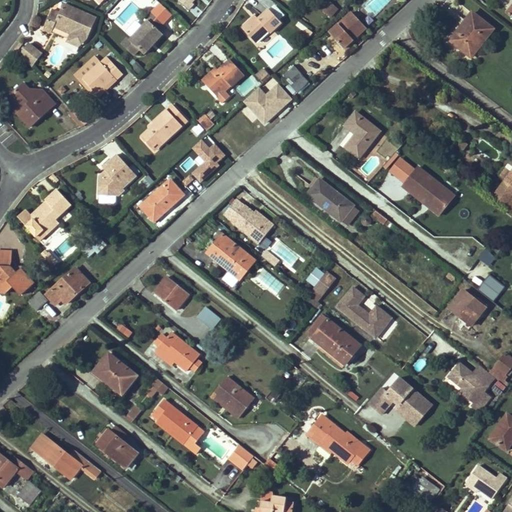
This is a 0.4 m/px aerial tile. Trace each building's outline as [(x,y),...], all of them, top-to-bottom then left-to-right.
[(194,5),(192,3),(195,0),(177,0),(189,10),(194,5)] [(329,14),(336,7),(331,2),(330,4),(328,2),(322,7),(329,14)] [(44,29),(52,33),(52,32),(69,39),(67,42),(79,47),(88,39),(96,18),(64,4),(60,13),(52,10),(44,29)] [(336,7),(329,14),(332,18),(339,10),(336,7)] [(259,19),(255,22),(253,20),(243,29),(257,44),(270,31),(272,33),(282,23),(269,9),(259,19)] [(139,49),(144,54),(163,34),(158,30),(163,24),(152,12),(146,19),(148,21),(130,40),(128,38),(122,44),(134,55),(139,49)] [(344,48),(367,29),(352,13),(330,33),(344,48)] [(465,23),(469,25),(454,45),(472,58),(494,30),(472,13),(465,23)] [(469,25),(465,23),(450,42),(454,45),(469,25)] [(28,45),(21,56),(31,67),(41,54),(28,45)] [(41,54),(31,67),(33,69),(43,55),(41,54)] [(107,56),(100,62),(82,78),(97,94),(115,78),(117,80),(124,74),(112,61),(107,56)] [(215,74),(212,71),(202,80),(214,94),(221,88),(224,92),(230,86),(232,87),(244,75),(230,60),(219,70),(215,74)] [(282,75),(297,92),(308,82),(293,66),(282,75)] [(256,76),(262,82),(268,76),(262,70),(256,76)] [(249,76),(236,88),(243,96),(256,84),(249,76)] [(264,86),(268,90),(275,83),(271,79),(264,86)] [(43,91),(36,97),(31,91),(24,83),(10,96),(23,110),(19,113),(18,114),(30,127),(55,104),(43,91)] [(221,88),(214,94),(219,99),(225,93),(224,92),(221,88)] [(353,88),(347,96),(350,99),(356,91),(353,88)] [(23,110),(10,96),(6,99),(19,113),(23,110)] [(155,126),(151,130),(142,138),(151,148),(158,143),(161,146),(188,121),(174,105),(153,124),(155,126)] [(71,111),(85,126),(87,124),(74,109),(71,111)] [(81,127),(85,126),(71,111),(68,114),(81,127)] [(344,126),(355,135),(345,148),(359,159),(380,132),(355,113),(344,126)] [(198,121),(209,133),(217,127),(205,114),(198,121)] [(151,148),(154,151),(161,146),(158,143),(151,148)] [(185,167),(193,175),(213,158),(200,144),(183,160),(188,164),(185,167)] [(108,175),(105,178),(99,177),(97,196),(117,197),(124,191),(122,189),(136,176),(117,156),(102,169),(105,172),(108,175)] [(511,159),(499,176),(506,181),(494,195),(506,204),(511,196),(511,159)] [(414,191),(432,205),(429,208),(439,215),(454,196),(418,168),(403,187),(412,194),(414,191)] [(55,184),(59,181),(53,174),(49,178),(55,184)] [(307,196),(341,223),(354,206),(319,179),(307,196)] [(141,207),(154,221),(184,194),(171,180),(141,207)] [(49,227),(52,230),(59,224),(56,220),(71,206),(57,191),(42,206),(43,206),(31,218),(24,211),(17,218),(36,239),(49,227)] [(414,191),(412,194),(429,208),(432,205),(414,191)] [(274,225),(267,220),(264,223),(253,214),(243,206),(243,207),(235,200),(223,215),(230,222),(230,223),(257,245),(274,225)] [(347,227),(360,211),(354,206),(341,223),(347,227)] [(264,223),(267,220),(255,211),(253,214),(264,223)] [(383,225),(386,220),(376,212),(372,216),(383,225)] [(36,239),(39,243),(52,230),(49,227),(36,239)] [(207,253),(240,280),(255,261),(219,231),(213,237),(217,241),(207,253)] [(96,250),(98,252),(106,245),(99,236),(83,250),(89,257),(96,250)] [(485,248),(478,258),(489,266),(496,257),(485,248)] [(45,251),(41,254),(54,267),(58,263),(49,253),(48,254),(45,251)] [(21,271),(16,275),(10,268),(11,252),(0,252),(0,294),(0,295),(5,294),(12,288),(20,296),(33,284),(21,271)] [(264,258),(275,266),(279,260),(268,252),(264,258)] [(261,266),(251,279),(276,299),(287,286),(261,266)] [(62,299),(66,304),(89,283),(75,268),(46,295),(55,305),(62,299)] [(324,275),(316,268),(309,278),(317,284),(324,275)] [(334,279),(326,272),(324,275),(317,284),(313,288),(322,294),(334,279)] [(477,290),(493,301),(505,286),(489,275),(477,290)] [(189,294),(168,277),(155,294),(176,310),(189,294)] [(317,301),(322,294),(313,288),(309,294),(310,296),(317,301)] [(366,298),(354,288),(338,308),(378,339),(394,319),(379,307),(371,316),(359,307),(366,298)] [(448,308),(462,319),(464,317),(473,325),(486,308),(463,290),(448,308)] [(28,301),(37,310),(47,300),(39,291),(28,301)] [(308,300),(318,307),(320,304),(317,301),(310,296),(308,300)] [(12,309),(14,312),(25,303),(22,300),(12,309)] [(220,320),(205,307),(197,317),(212,329),(220,320)] [(361,346),(322,315),(307,334),(345,365),(361,346)] [(462,319),(472,326),(473,325),(464,317),(462,319)] [(128,338),(132,332),(122,323),(117,329),(128,338)] [(175,343),(178,338),(172,333),(168,337),(175,343)] [(188,371),(200,355),(178,338),(175,343),(168,337),(156,352),(163,358),(166,354),(176,362),(188,371)] [(110,354),(95,373),(123,395),(138,377),(110,354)] [(163,358),(172,366),(176,362),(166,354),(163,358)] [(495,368),(505,376),(511,367),(511,358),(506,354),(495,368)] [(483,394),(496,378),(490,374),(483,382),(472,373),(460,363),(448,378),(462,389),(460,392),(474,404),(471,408),(479,413),(490,399),(483,394)] [(483,382),(490,374),(479,365),(472,373),(483,382)] [(496,378),(507,387),(510,383),(511,381),(505,376),(495,368),(490,374),(496,378)] [(383,386),(387,389),(398,376),(394,373),(383,386)] [(236,407),(232,412),(240,418),(255,398),(227,376),(214,393),(225,401),(226,400),(236,407)] [(158,391),(164,384),(158,379),(153,387),(158,391)] [(388,393),(382,388),(369,404),(382,415),(395,400),(399,403),(397,406),(412,418),(426,400),(400,379),(388,393)] [(163,395),(168,388),(164,384),(158,391),(163,395)] [(146,395),(151,399),(158,391),(153,387),(146,395)] [(225,401),(214,393),(212,396),(232,412),(236,407),(226,400),(225,401)] [(205,432),(198,427),(184,416),(182,419),(169,409),(171,406),(165,400),(155,412),(161,417),(157,422),(172,433),(174,430),(187,441),(185,444),(198,454),(202,448),(196,443),(205,432)] [(414,426),(432,405),(426,400),(412,418),(397,406),(395,409),(414,426)] [(126,417),(133,423),(143,409),(137,405),(126,417)] [(182,419),(184,416),(171,406),(169,409),(182,419)] [(511,444),(511,418),(507,415),(491,440),(507,451),(511,444)] [(318,422),(310,433),(323,443),(334,452),(350,465),(363,448),(335,426),(331,432),(318,422)] [(122,440),(127,434),(115,424),(110,431),(109,430),(97,445),(126,467),(138,453),(122,440)] [(172,433),(185,444),(187,441),(174,430),(172,433)] [(321,446),(323,443),(310,433),(308,435),(321,446)] [(96,478),(101,471),(75,450),(70,455),(43,434),(32,447),(71,478),(81,466),(96,478)] [(332,454),(334,452),(323,443),(321,446),(332,454)] [(244,469),(245,469),(248,465),(253,459),(255,457),(240,445),(229,457),(244,469)] [(447,456),(439,449),(432,458),(440,464),(447,456)] [(25,476),(32,469),(15,456),(10,462),(0,453),(0,484),(3,487),(17,470),(25,476)] [(257,462),(253,459),(248,465),(251,468),(257,462)] [(270,460),(265,465),(278,475),(282,470),(270,460)] [(493,499),(507,479),(500,474),(497,478),(479,466),(468,481),(479,489),(493,499)] [(42,492),(28,481),(18,495),(31,505),(42,492)] [(479,489),(468,481),(466,484),(477,493),(479,489)] [(436,488),(430,483),(417,501),(423,505),(436,488)] [(272,502),(273,497),(273,493),(264,492),(262,501),(272,502)] [(286,502),(286,499),(273,497),(272,502),(262,501),(261,510),(260,511),(292,511),(294,503),(286,502)] [(511,511),(511,500),(503,511),(511,511)]
